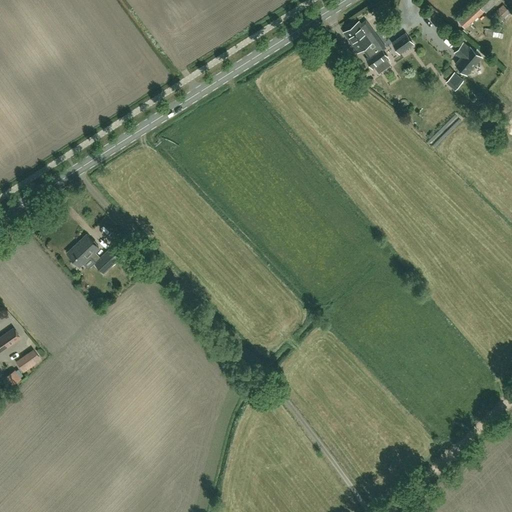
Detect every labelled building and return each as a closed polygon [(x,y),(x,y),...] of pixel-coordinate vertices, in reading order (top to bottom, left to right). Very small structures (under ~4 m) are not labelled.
[(486,13),(499,0),(479,0),(477,3),(486,13)] [(465,29),(484,12),(476,3),(460,18),(458,15),(455,18),(465,29)] [(359,22),(344,32),(358,51),(363,48),(370,57),(367,59),(373,67),(387,57),(381,48),(380,50),(377,46),(372,50),(368,45),(373,41),(369,36),(374,32),(366,21),(361,25),(359,22)] [(413,43),(406,33),(393,43),(400,53),(413,43)] [(482,57),(471,47),(464,41),(455,52),(461,58),(456,64),(467,73),(482,57)] [(452,79),(458,70),(451,66),(445,75),(452,79)] [(96,262),(100,258),(94,252),(99,248),(87,235),(68,253),(80,266),(90,256),(96,262)] [(100,258),(96,262),(95,263),(104,273),(120,258),(110,248),(100,258)] [(137,258),(131,264),(135,268),(141,263),(137,258)] [(0,351),(19,338),(13,329),(0,337),(0,351)] [(40,360),(33,350),(17,362),(23,371),(40,360)] [(14,370),(5,377),(11,386),(20,379),(14,370)]
